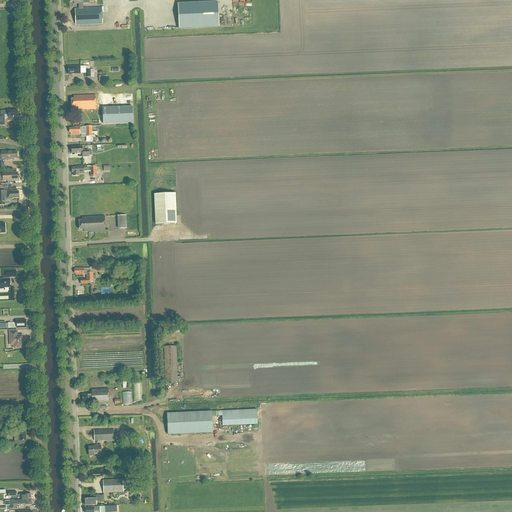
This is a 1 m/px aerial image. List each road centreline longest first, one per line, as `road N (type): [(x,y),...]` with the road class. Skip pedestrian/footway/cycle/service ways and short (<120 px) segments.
road 1 (unclassified): [(42,511),(21,0)]
road 2 (secondary): [(73,511),(53,0)]
